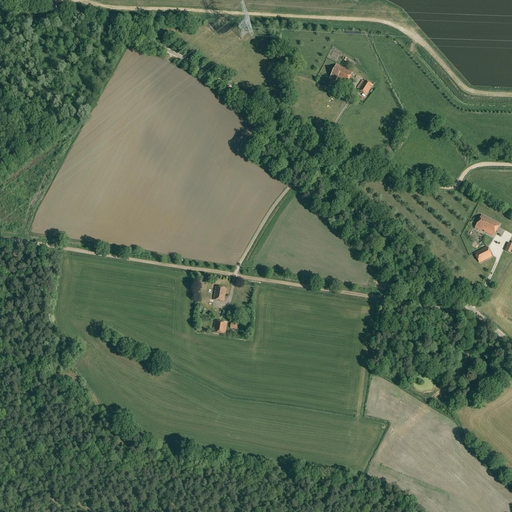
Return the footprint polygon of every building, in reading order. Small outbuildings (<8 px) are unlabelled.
[(336,65),(329,78),(336,81),(336,80),(346,85),(352,73),(336,65)] [(359,92),(363,94),(364,95),(364,94),(366,96),(372,86),(370,85),(371,84),(366,81),(366,82),(364,80),(358,90),(360,91),(359,92)] [(493,236),(500,224),(482,215),(475,228),(481,232),(482,230),(493,236)] [(479,263),(492,257),(487,247),(474,253),(479,263)] [(213,300),(224,301),(226,289),(215,287),(213,300)] [(214,321),(212,333),(225,335),(226,323),(214,321)]
